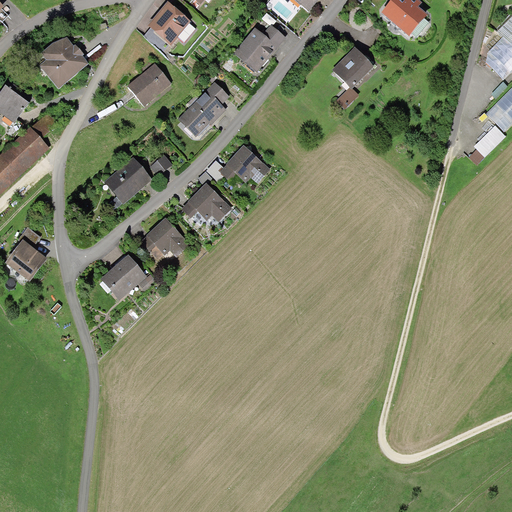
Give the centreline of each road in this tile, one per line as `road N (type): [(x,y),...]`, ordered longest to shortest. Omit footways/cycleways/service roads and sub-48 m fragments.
road 1 (track): [(511,417),(414,459),(391,456),(382,442),(448,154)]
road 2 (residential): [(339,0),(219,143),(87,259),(67,265)]
road 3 (residential): [(67,265),(57,210),(61,152),(143,1)]
road 4 (unclassified): [(67,265),(94,382),(81,511)]
road 5 (residential): [(484,0),(448,154)]
